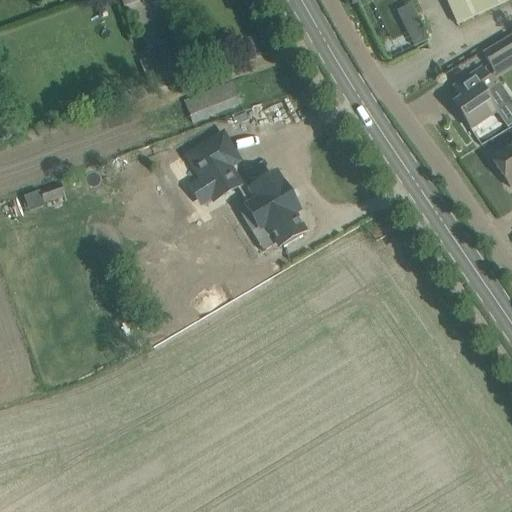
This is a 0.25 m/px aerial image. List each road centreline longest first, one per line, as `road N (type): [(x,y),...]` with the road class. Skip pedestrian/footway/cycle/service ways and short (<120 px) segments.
road 1 (tertiary): [(511,327),(351,94),(300,0)]
road 2 (unclassified): [(331,0),(511,273)]
